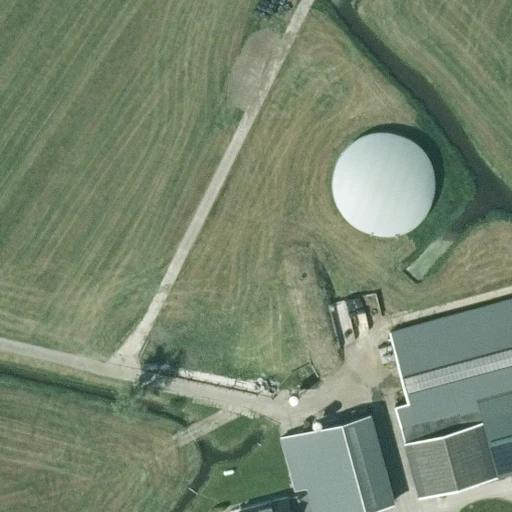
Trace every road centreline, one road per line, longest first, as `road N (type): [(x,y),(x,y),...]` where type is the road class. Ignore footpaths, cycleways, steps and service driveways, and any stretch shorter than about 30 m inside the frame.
road 1 (track): [(126,374),(305,0)]
road 2 (track): [(287,415),(0,344)]
